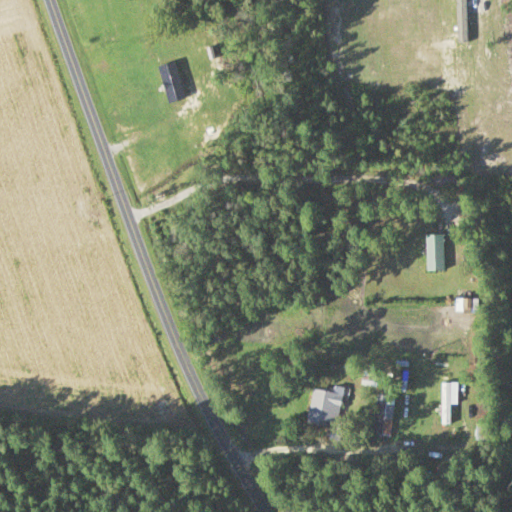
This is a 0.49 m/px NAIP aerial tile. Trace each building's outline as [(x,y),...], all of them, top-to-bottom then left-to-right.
[(456,176),(435,176),(435,187),(456,187),(456,176)] [(443,271),(443,235),(425,235),(425,271),(443,271)] [(456,296),(456,313),(474,313),(474,296),(456,296)] [(451,382),(440,382),(440,425),(451,425),(451,382)] [(343,391),(313,385),(306,422),(336,428),(343,391)] [(373,435),(391,436),(393,399),(376,398),(373,435)]
